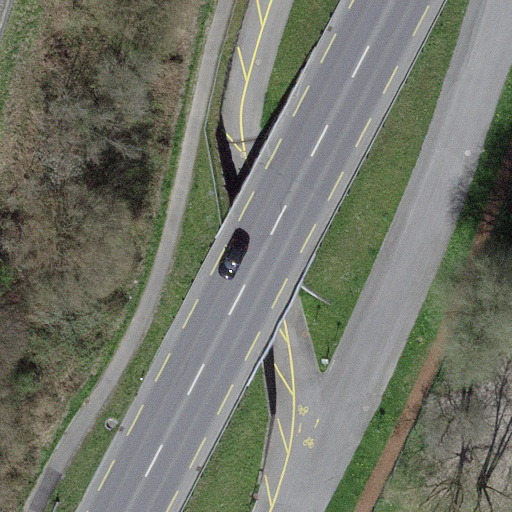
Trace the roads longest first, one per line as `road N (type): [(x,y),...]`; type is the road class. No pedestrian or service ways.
road 1 (primary): [(393,0),(127,511)]
road 2 (residential): [(280,328),(298,406),(288,511)]
